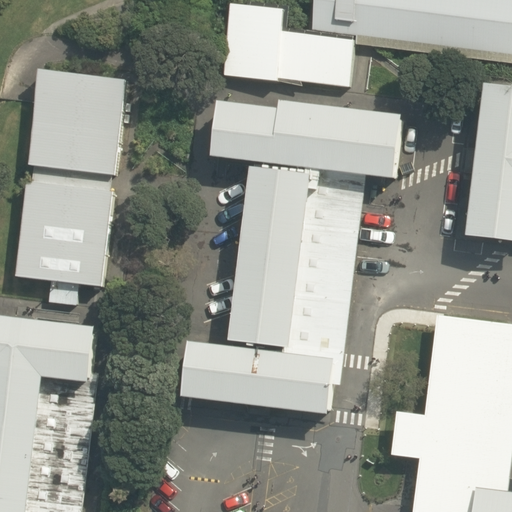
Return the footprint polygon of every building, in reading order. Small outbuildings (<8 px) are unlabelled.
[(511,0),(313,0),(311,23),(228,13),(221,79),(349,94),(355,46),(511,63),(511,0)] [(20,280),(103,289),(125,80),(42,72),(20,280)] [(511,87),(481,84),(463,244),(511,249),(511,87)] [(178,401),(329,413),(334,387),(340,385),(366,177),(394,178),(406,117),(220,95),(210,158),(249,164),(228,338),(186,332),(178,401)] [(474,511),(511,511),(511,485),(507,485),(511,440),(511,318),(437,309),(426,410),(397,407),(392,448),(423,452),(416,505),(474,511)] [(0,511),(43,511),(54,408),(96,413),(102,352),(0,342),(0,511)] [(43,511),(86,511),(96,413),(54,408),(43,511)]
